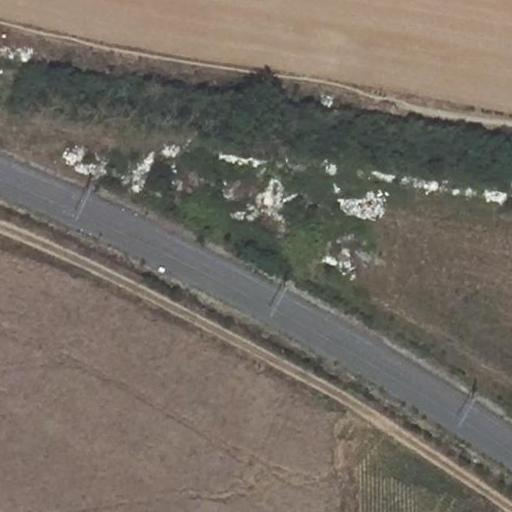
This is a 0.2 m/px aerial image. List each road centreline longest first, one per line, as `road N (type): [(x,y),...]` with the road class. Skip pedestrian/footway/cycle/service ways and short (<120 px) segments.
road 1 (track): [(0,229),(334,389),(511,508)]
road 2 (track): [(0,18),(93,49),(364,88),(427,112),(511,124)]
